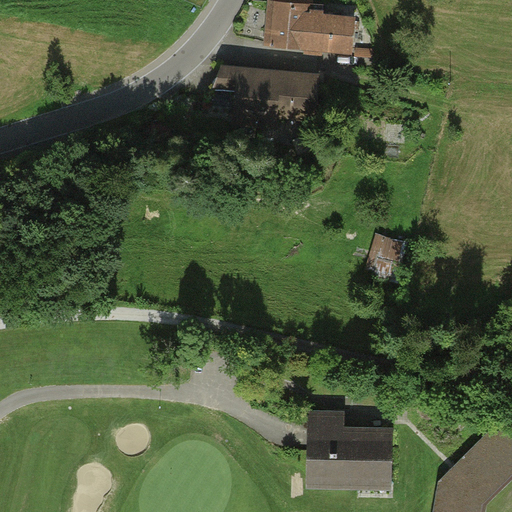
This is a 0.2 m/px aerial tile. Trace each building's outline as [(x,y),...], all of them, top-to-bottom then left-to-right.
[(311,0),(272,0),(268,44),(350,50),(352,19),(320,17),(321,6),(311,5),(311,0)] [(316,77),(222,69),(206,106),(238,109),(237,122),(276,126),(277,113),(313,117),(316,77)] [(315,149),(312,137),(296,142),(299,152),(315,149)] [(407,243),(378,234),(368,268),(398,276),(407,243)] [(342,416),(311,416),(310,488),(389,489),(390,433),(342,433),(342,416)] [(511,431),(490,431),(440,482),(434,511),(467,511),(470,497),(511,455),(511,431)]
